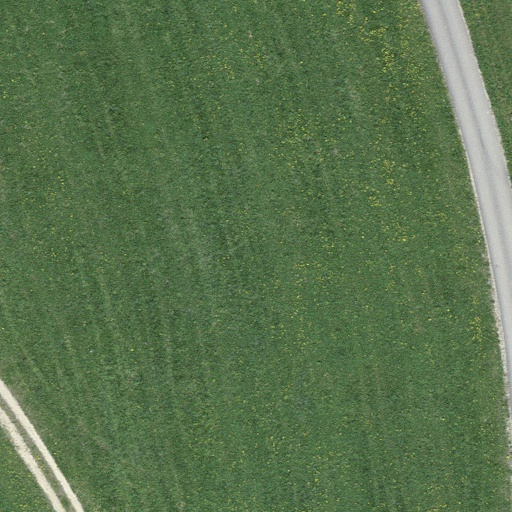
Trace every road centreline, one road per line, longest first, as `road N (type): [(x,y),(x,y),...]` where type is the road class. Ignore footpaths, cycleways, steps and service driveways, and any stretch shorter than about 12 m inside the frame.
road 1 (unclassified): [(432,0),(466,107),(511,319)]
road 2 (track): [(0,401),(68,511)]
